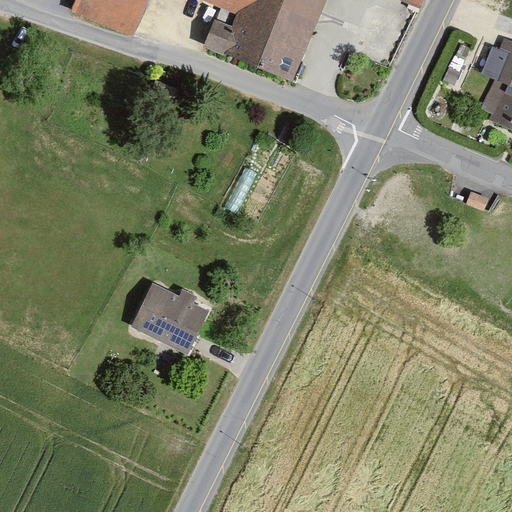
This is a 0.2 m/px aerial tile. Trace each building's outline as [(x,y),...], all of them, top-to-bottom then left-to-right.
[(148,0),(77,0),(75,8),(136,31),(148,0)] [(209,0),(222,5),(205,47),(292,81),(324,0),(420,0),(424,1),(424,0),(209,0)] [(511,44),(505,41),(501,50),(509,53),(498,80),(486,107),(495,111),(491,119),(511,128),(511,44)] [(509,53),(501,50),(493,46),(482,74),(498,80),(509,53)] [(489,199),(472,193),(468,204),(485,210),(489,199)] [(193,341),(207,312),(154,286),(134,325),(188,352),(193,341)]
